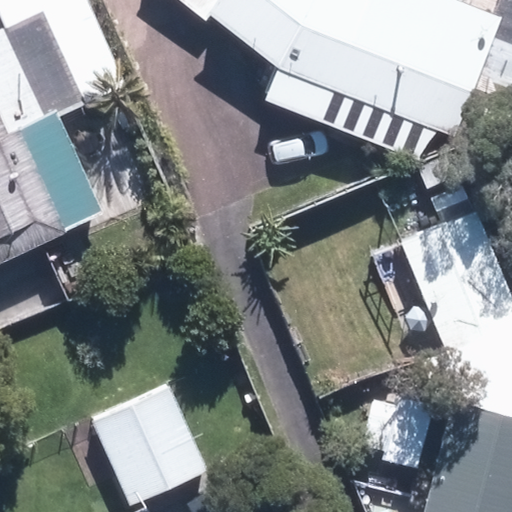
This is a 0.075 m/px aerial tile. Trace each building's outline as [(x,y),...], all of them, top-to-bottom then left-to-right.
[(511,43),(488,35),(492,24),(425,0),(362,0),(359,9),(335,0),(172,0),(203,22),(280,79),(267,108),(412,167),(431,120),(458,130),(492,144),(511,151),(511,43)] [(26,22),(0,35),(0,148),(30,133),(72,112),(26,22)] [(34,133),(0,150),(0,265),(56,237),(33,191),(57,178),(34,133)] [(381,234),(433,352),(507,319),(456,201),(381,234)] [(103,414),(140,498),(216,462),(178,380),(103,414)] [(414,511),(511,511),(511,423),(440,407),(414,511)]
